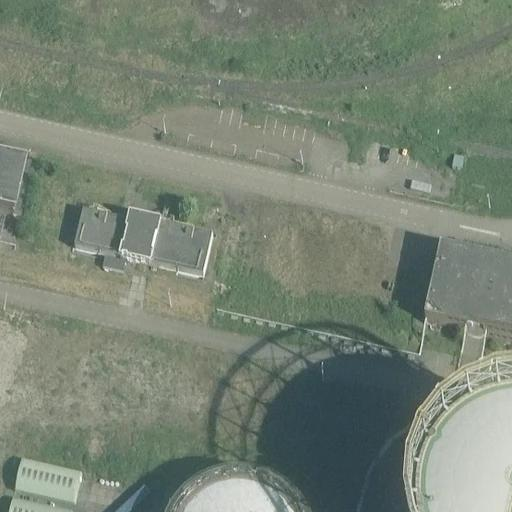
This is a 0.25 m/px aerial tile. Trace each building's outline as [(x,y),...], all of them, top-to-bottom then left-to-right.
[(22,168),(0,162),(0,213),(12,216),(22,168)] [(75,249),(100,255),(126,261),(136,263),(150,266),(157,268),(176,272),(203,278),(205,272),(212,239),(212,238),(185,232),(160,226),(154,224),(150,224),(131,219),(129,224),(116,221),(108,219),(83,214),(75,249)] [(511,266),(441,250),(425,322),(491,337),(511,341),(511,266)] [(125,263),(104,259),(102,269),(123,274),(125,263)] [(381,422),(384,398),(324,391),(320,415),(381,422)] [(511,511),(511,436),(494,441),(476,448),(459,459),(445,472),(433,487),(424,504),(421,511),(511,511)] [(73,511),(81,472),(21,461),(11,511),(73,511)] [(288,511),(282,507),(271,500),(259,496),(249,494),(243,493),(230,494),(216,498),(203,504),(192,511),(288,511)]
